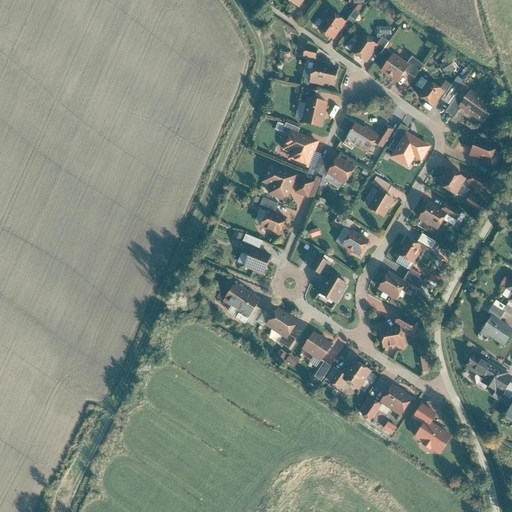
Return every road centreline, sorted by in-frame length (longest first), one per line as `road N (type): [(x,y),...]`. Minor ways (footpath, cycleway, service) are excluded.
road 1 (track): [(68,511),(258,80),(261,48),(234,0)]
road 2 (residential): [(366,345),(364,283),(431,167),(439,134),(372,88),(358,87),(335,131)]
road 3 (residential): [(507,209),(496,214),(444,301),(437,333),(450,389)]
road 4 (residential): [(366,345),(275,287),(301,220)]
road 5 (residential): [(450,389),(495,511)]
